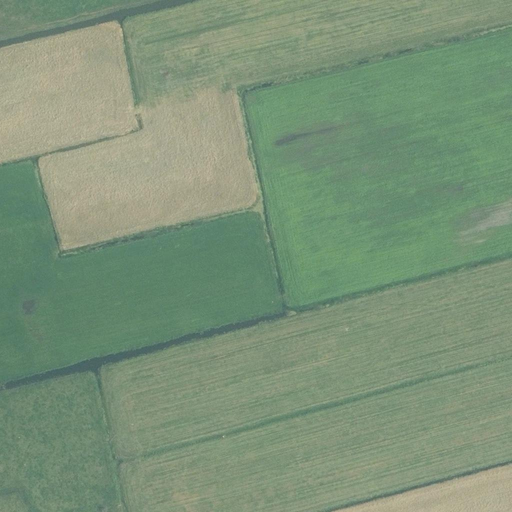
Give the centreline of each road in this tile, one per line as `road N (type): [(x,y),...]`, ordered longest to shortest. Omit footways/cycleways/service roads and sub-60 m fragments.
road 1 (track): [(511,470),(353,511)]
road 2 (track): [(119,511),(112,498),(0,426)]
